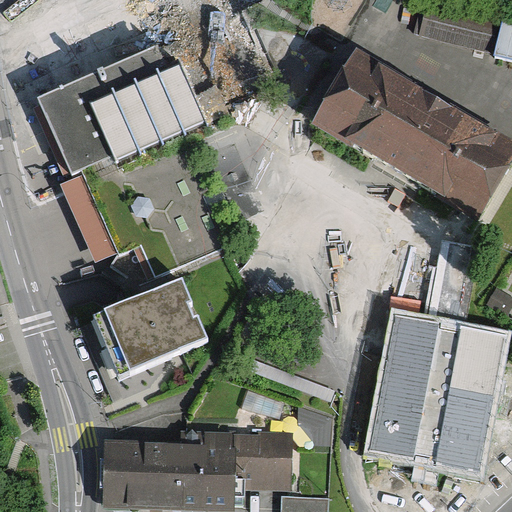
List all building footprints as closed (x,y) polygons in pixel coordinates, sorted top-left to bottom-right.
[(428,4),(420,36),(495,54),(503,22),(428,4)] [(276,84),(243,10),(42,98),(75,172),(81,169),(119,254),(111,268),(130,288),(228,243),(215,214),(214,215),(175,127),(276,84)] [(511,23),(503,22),(495,54),(511,58),(511,23)] [(478,214),(511,155),(511,144),(358,55),(318,122),(478,214)] [(209,342),(182,283),(95,321),(121,381),(209,342)] [(477,477),(503,333),(452,324),(396,315),(370,458),(477,477)] [(186,442),(107,439),(105,509),(195,511),(234,511),(235,490),(290,492),(292,434),(186,430),(186,442)] [(329,511),(331,500),(283,497),(283,511),(329,511)]
